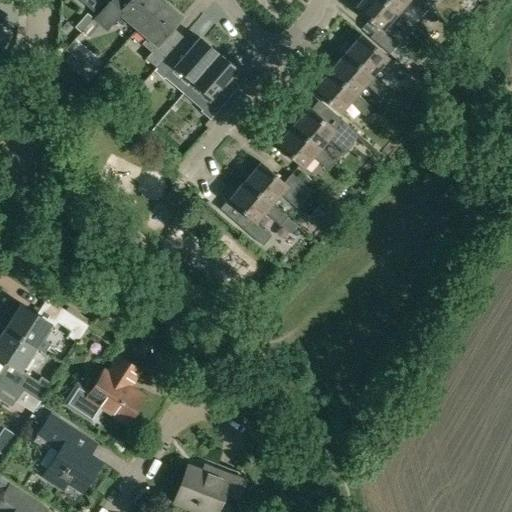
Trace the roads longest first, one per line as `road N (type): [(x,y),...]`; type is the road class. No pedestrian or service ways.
road 1 (track): [(339,511),(309,435),(252,347),(187,282),(120,246),(0,234)]
road 2 (residential): [(38,8),(12,190),(0,214)]
road 3 (residential): [(184,173),(278,60)]
road 4 (residential): [(113,511),(183,400)]
